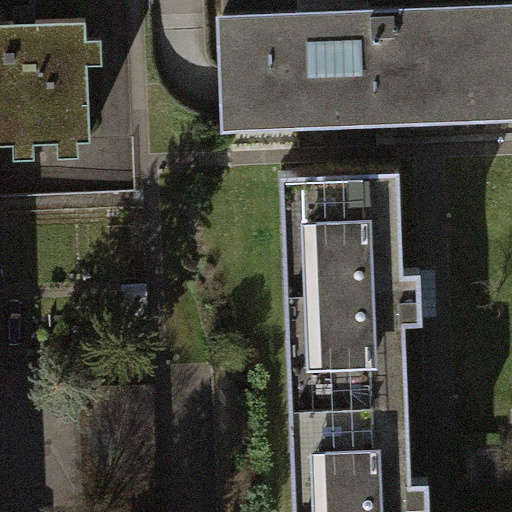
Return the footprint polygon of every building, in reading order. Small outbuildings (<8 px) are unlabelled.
[(219,116),(511,105),(511,0),(215,11),(219,116)] [(0,5),(0,140),(93,138),(90,14),(2,16),(2,6),(0,5)] [(320,117),(320,141),(385,140),(385,116),(320,117)] [(273,169),(285,511),(403,511),(391,164),(273,169)] [(247,511),(243,363),(214,364),(218,511),(247,511)] [(149,388),(83,390),(87,508),(154,506),(149,388)]
